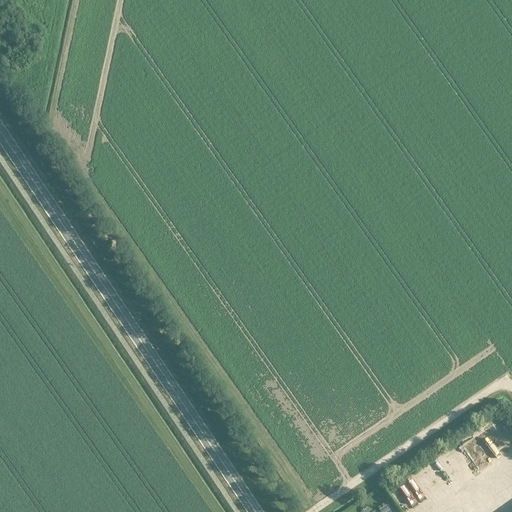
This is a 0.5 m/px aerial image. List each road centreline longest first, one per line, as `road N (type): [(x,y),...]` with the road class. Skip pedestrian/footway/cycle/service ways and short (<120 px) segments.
road 1 (secondary): [(254,511),(0,132)]
road 2 (track): [(310,511),(505,381),(511,390)]
